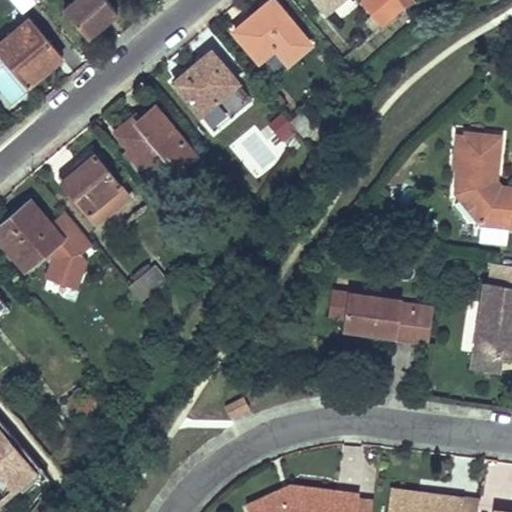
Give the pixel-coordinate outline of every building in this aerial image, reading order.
[(35,0),(13,0),(23,11),(36,1),(35,0)] [(108,0),(73,0),(64,8),(87,35),(118,12),(108,0)] [(273,0),(271,0),(234,30),(259,61),(277,47),(288,62),(311,44),(273,0)] [(317,0),(327,12),(341,0),(317,0)] [(395,0),(363,0),(362,1),(382,25),(402,9),(395,0)] [(395,0),(402,9),(415,1),(414,0),(395,0)] [(29,18),(0,42),(0,51),(28,85),(63,58),(29,18)] [(211,51),(184,73),(189,77),(178,86),(213,130),(231,116),(218,99),(238,83),(211,51)] [(184,73),(173,82),(178,86),(189,77),(184,73)] [(238,83),(218,99),(231,116),(252,98),(238,83)] [(139,120),(120,136),(131,149),(143,163),(169,195),(188,179),(178,169),(194,155),(154,109),(139,120)] [(302,111),(289,121),(301,135),(310,121),(302,111)] [(135,113),(115,130),(120,136),(139,120),(135,113)] [(463,135),(456,134),(452,168),(457,168),(455,186),(461,193),(457,196),(481,223),(479,236),(507,239),(508,226),(511,226),(511,191),(499,190),(491,181),(492,172),(497,172),(501,139),(497,138),(498,135),(463,132),(463,135)] [(254,133),(242,144),(263,169),(276,158),(254,133)] [(131,149),(126,153),(138,168),(143,163),(131,149)] [(91,150),(76,163),(79,166),(61,181),(96,223),(130,196),(91,150)] [(76,163),(58,178),(61,181),(79,166),(76,163)] [(511,186),(501,186),(496,180),(497,172),(492,172),(491,181),(499,190),(511,191),(511,186)] [(52,225),(31,200),(0,225),(0,238),(25,269),(47,251),(54,259),(48,276),(76,286),(86,261),(82,257),(94,247),(66,213),(52,225)] [(155,266),(145,275),(156,288),(166,280),(155,266)] [(145,275),(129,288),(140,301),(156,288),(145,275)] [(511,285),(484,282),(473,352),(501,357),(511,358),(511,285)] [(334,290),(330,317),(344,319),(348,292),(334,290)] [(401,300),(348,292),(344,319),(342,328),(363,331),(363,326),(369,327),(368,332),(395,335),(395,338),(428,343),(433,308),(400,303),(401,300)] [(473,352),(471,366),(498,371),(501,357),(473,352)] [(243,396),(224,406),(230,417),(249,407),(243,396)] [(0,499),(13,489),(39,466),(0,420),(0,499)] [(13,489),(21,497),(47,475),(39,466),(13,489)] [(290,485),(246,505),(248,509),(291,490),(358,498),(359,493),(290,485)] [(420,492),(390,488),(386,511),(477,511),(479,499),(425,492),(425,496),(419,496),(420,492)] [(291,490),(248,509),(249,511),(356,511),(358,498),(291,490)] [(371,511),(373,500),(358,498),(356,511),(371,511)]
